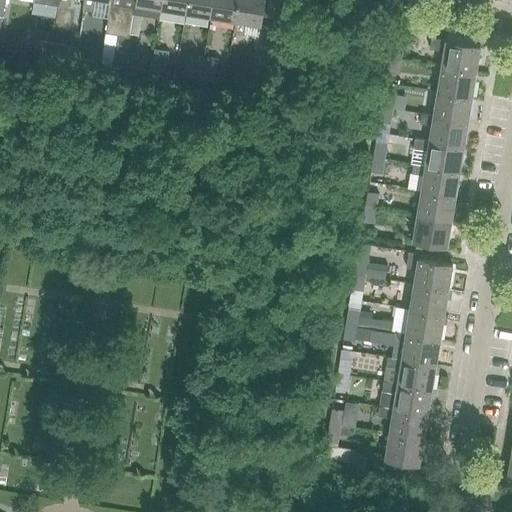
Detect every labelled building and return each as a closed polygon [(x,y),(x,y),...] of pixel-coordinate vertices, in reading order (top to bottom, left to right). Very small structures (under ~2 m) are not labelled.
[(108,0),(82,0),(82,10),(92,11),(94,0),(103,0),(108,1),(108,0)] [(159,19),(161,9),(162,0),(136,0),(135,9),(133,9),(132,15),(159,19)] [(185,13),(187,0),(162,0),(161,9),(185,13)] [(210,17),(213,0),(187,0),(185,13),(210,17)] [(234,22),(238,0),(213,0),(210,17),(234,22)] [(264,0),(238,0),(235,22),(233,33),(244,35),(246,24),(260,26),(264,0)] [(117,36),(121,7),(109,5),(105,34),(117,36)] [(128,38),(132,15),(133,9),(121,7),(117,36),(128,38)] [(259,55),(270,57),(275,28),(264,26),(259,55)] [(475,72),(480,46),(431,38),(429,49),(443,51),(440,67),(475,72)] [(48,55),(50,43),(36,40),(34,52),(48,55)] [(50,43),(48,55),(63,58),(65,45),(50,43)] [(389,59),(400,60),(402,45),(392,43),(389,59)] [(398,75),(400,60),(389,59),(387,73),(398,75)] [(153,60),(151,71),(151,72),(166,74),(168,62),(153,60)] [(200,80),(202,68),(188,65),(186,77),(200,80)] [(471,97),(475,72),(440,67),(436,91),(471,97)] [(200,80),(214,82),(216,70),(202,68),(200,80)] [(467,122),(471,97),(436,91),(432,116),(467,122)] [(381,108),(392,110),(394,95),(384,93),(381,108)] [(390,125),(392,110),(381,108),(379,123),(390,125)] [(397,126),(417,129),(419,115),(398,112),(397,126)] [(467,122),(432,116),(421,114),(419,124),(431,126),(429,141),(463,147),(467,122)] [(460,172),(463,147),(429,141),(428,142),(415,139),(413,149),(427,151),(425,166),(460,172)] [(373,158),(384,160),(387,145),(375,143),(373,158)] [(382,175),(384,160),(373,158),(370,173),(382,175)] [(460,172),(425,166),(413,165),(411,175),(423,176),(421,191),(456,197),(460,172)] [(452,221),(456,197),(421,191),(417,216),(452,221)] [(365,208),(376,209),(378,195),(367,193),(365,208)] [(373,224),(376,209),(365,208),(362,223),(373,224)] [(448,247),(452,221),(417,216),(413,241),(448,247)] [(448,290),(452,264),(419,259),(419,254),(408,252),(406,268),(416,269),(413,284),(448,290)] [(365,277),(367,262),(357,260),(354,276),(365,277)] [(404,287),(408,277),(393,272),(390,283),(404,287)] [(362,293),(365,277),(354,276),(352,291),(362,293)] [(444,315),(448,290),(413,284),(409,309),(444,315)] [(440,340),(444,315),(409,309),(406,333),(406,334),(440,340)] [(357,327),(359,312),(348,310),(346,325),(357,327)] [(354,342),(357,327),(346,325),(343,341),(354,342)] [(436,365),(440,340),(406,334),(406,333),(396,332),(392,357),(392,358),(436,365)] [(432,390),(436,365),(392,358),(392,357),(388,356),(386,366),(400,368),(398,383),(383,380),(383,382),(432,390)] [(338,374),(349,376),(351,362),(340,360),(338,374)] [(346,392),(349,376),(338,374),(335,390),(346,392)] [(428,415),(432,390),(383,382),(381,390),(396,393),(394,407),(378,405),(378,406),(428,415)] [(424,439),(428,415),(378,406),(377,415),(392,417),(390,434),(424,439)] [(343,412),(332,410),(330,424),(341,426),(343,412)] [(338,442),(341,426),(330,424),(328,440),(338,442)] [(420,465),(424,439),(390,434),(385,460),(420,465)] [(326,445),(324,457),(348,461),(349,449),(326,445)]
